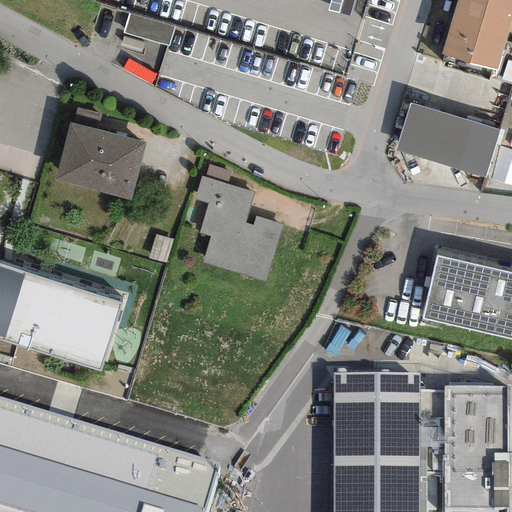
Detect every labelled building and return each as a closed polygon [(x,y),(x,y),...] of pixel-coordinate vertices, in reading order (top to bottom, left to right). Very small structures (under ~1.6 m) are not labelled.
[(511,14),(511,0),(456,0),(441,54),(497,70),(511,14)] [(128,10),(122,29),(166,42),(172,23),(128,10)] [(497,131),(410,104),(395,151),(483,178),(497,131)] [(77,107),(72,124),(96,131),(100,114),(77,107)] [(72,124),(70,124),(55,180),(130,200),(145,144),(96,131),(72,124)] [(493,183),(511,184),(511,146),(497,145),(493,183)] [(209,165),(205,178),(227,184),(230,171),(209,165)] [(209,236),(201,262),(265,281),(281,223),(255,216),(252,224),(244,222),(253,192),(227,184),(205,178),(201,177),(194,199),(207,203),(198,233),(209,236)] [(173,239),(155,233),(147,257),(166,263),(173,239)] [(511,273),(437,256),(422,318),(511,339),(511,273)] [(120,304),(23,274),(0,265),(0,338),(2,340),(99,370),(120,304)] [(418,373),(331,372),(332,511),(417,511),(418,447),(418,391),(418,373)] [(444,391),(418,391),(418,447),(444,447),(443,508),(508,507),(507,511),(511,511),(511,386),(507,386),(444,387),(444,391)] [(203,511),(218,465),(0,398),(0,511),(203,511)]
